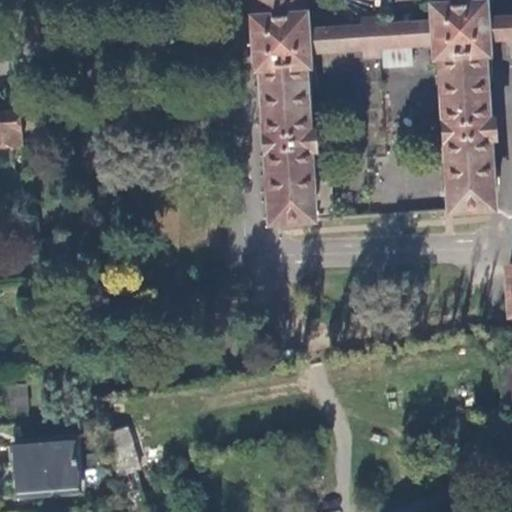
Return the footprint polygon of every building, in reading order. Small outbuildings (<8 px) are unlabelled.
[(435,24),(378,27),(362,28),(305,32),(305,17),(300,17),(299,0),(258,0),(259,20),(255,20),(258,71),(262,70),(266,137),(265,137),(266,154),(267,154),(272,224),(313,221),(308,151),(315,151),(314,134),(307,135),(303,67),(308,67),(307,53),(364,50),(379,49),(380,56),(380,66),(409,64),(409,47),(436,45),(437,59),(441,58),(445,125),(444,125),(445,143),(446,143),(450,212),(492,210),(488,140),(494,139),(493,122),(486,123),(483,57),(487,56),(486,42),(511,40),(511,18),(484,20),(484,6),(480,6),(479,0),(437,0),(438,8),(434,9),(435,24)] [(362,28),(378,27),(377,20),(362,21),(362,28)] [(365,57),(380,56),(379,49),(364,50),(365,57)] [(0,147),(20,146),(17,111),(0,112),(0,147)] [(511,403),(511,374),(503,375),(505,404),(511,403)] [(131,426),(111,430),(118,471),(138,468),(131,426)] [(11,443),(16,497),(79,492),(74,437),(11,443)]
